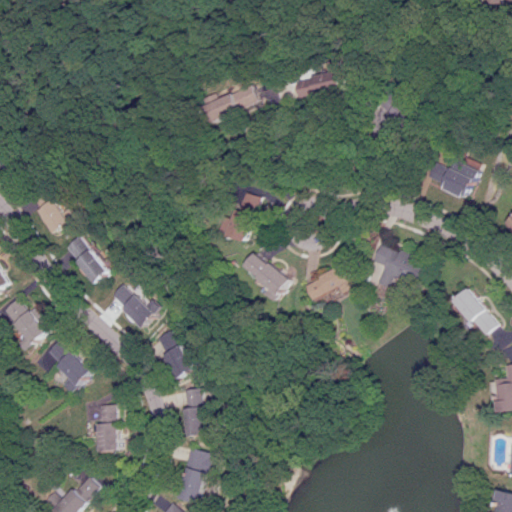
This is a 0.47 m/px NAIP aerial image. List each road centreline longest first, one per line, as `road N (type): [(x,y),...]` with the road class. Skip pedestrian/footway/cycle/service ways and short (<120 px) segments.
road 1 (residential): [(0,206),(44,270),(136,363),(152,394),(155,433),(141,499),(130,511)]
road 2 (residential): [(511,271),(479,242),(421,214),(360,203),(331,213)]
